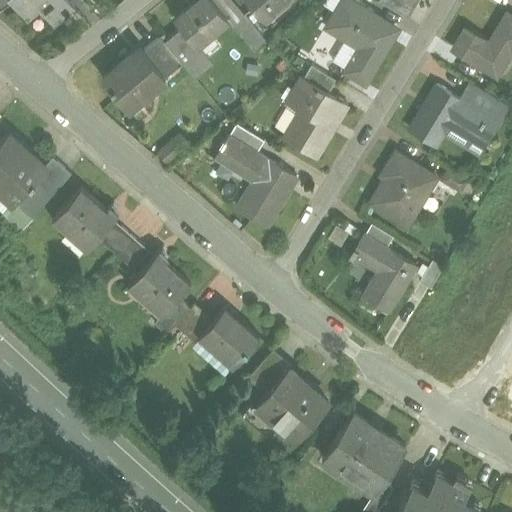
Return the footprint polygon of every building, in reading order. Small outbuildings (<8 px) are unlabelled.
[(17,0),(30,16),(32,14),(29,11),(38,3),(57,25),(68,15),(69,17),(73,13),(72,12),(77,8),(70,0),(17,0)] [(229,16),(215,0),(195,0),(176,16),(183,25),(197,41),(198,41),(229,16)] [(253,0),(265,14),(281,0),(253,0)] [(359,3),(353,0),(342,0),(327,26),(360,45),(346,69),(366,81),(392,39),(376,30),(383,18),(359,3)] [(416,7),(405,0),(381,0),(409,17),(416,7)] [(268,37),(245,12),(233,22),(255,48),(268,37)] [(511,14),(509,13),(491,42),(468,28),(456,47),(498,72),(511,50),(511,49),(511,14)] [(197,41),(183,25),(166,39),(180,57),(180,56),(197,76),(215,61),(198,41),(197,41)] [(162,34),(145,48),(163,71),(181,57),(180,57),(166,39),(162,34)] [(142,45),(104,76),(129,107),(167,76),(163,71),(145,48),(142,45)] [(337,78),(312,63),(304,75),(329,91),(337,78)] [(304,75),(303,75),(288,100),(302,109),(286,136),(317,155),(349,102),(329,91),(304,75)] [(467,100),(438,82),(411,127),(437,143),(445,129),(481,151),(509,106),(473,84),(472,85),(475,87),(467,100)] [(265,138),(238,121),(231,133),(258,149),(265,138)] [(45,163),(8,130),(0,140),(0,176),(6,182),(2,187),(16,199),(39,173),(46,164),(45,163)] [(231,133),(230,132),(225,139),(224,138),(221,143),(222,144),(215,156),(216,157),(220,151),(258,175),(239,205),(267,223),(290,187),(287,185),(294,173),(297,175),(298,174),(258,149),(231,133)] [(437,175),(397,150),(383,173),(388,176),(373,200),(404,220),(424,189),(427,191),(437,175)] [(72,170),(53,154),(45,163),(46,164),(39,173),(56,188),(72,170)] [(38,174),(15,200),(34,216),(56,190),(38,174)] [(107,206),(82,184),(53,217),(54,218),(58,213),(91,242),(87,246),(88,247),(119,211),(110,203),(107,206)] [(394,234),(373,221),(366,231),(366,232),(388,245),(394,234)] [(122,223),(106,242),(123,257),(139,238),(122,223)] [(418,263),(392,247),(388,245),(366,232),(366,231),(365,231),(356,246),(355,245),(350,254),(353,256),(356,250),(381,266),(365,292),(365,291),(364,293),(390,309),(401,290),(414,268),(415,268),(418,263)] [(139,238),(123,257),(131,264),(148,246),(139,238)] [(160,247),(129,282),(130,283),(133,279),(166,308),(162,312),(163,313),(180,295),(192,280),(167,258),(169,255),(160,247)] [(444,264),(433,257),(424,273),(415,268),(423,274),(420,278),(431,285),(444,264)] [(180,295),(163,313),(162,312),(156,319),(169,331),(177,322),(191,305),(180,295)] [(215,316),(196,299),(191,305),(177,322),(197,339),(201,335),(199,333),(215,316)] [(260,334),(226,304),(215,316),(199,333),(201,335),(204,331),(236,359),(233,362),(234,364),(260,334)] [(293,362),(274,346),(253,370),(271,386),(289,364),(290,365),(293,362)] [(290,365),(289,364),(271,386),(250,410),(264,422),(272,413),(298,436),(330,399),(290,365)] [(371,420),(354,409),(323,454),(376,489),(377,490),(384,478),(407,444),(381,427),(382,425),(381,425),(380,426),(372,421),(374,420),(372,419),(371,420)] [(429,485),(414,476),(394,511),(475,511),(481,502),(466,494),(471,486),(438,468),(429,485)] [(376,489),(362,510),(365,511),(376,511),(394,485),(384,478),(377,490),(376,489)]
